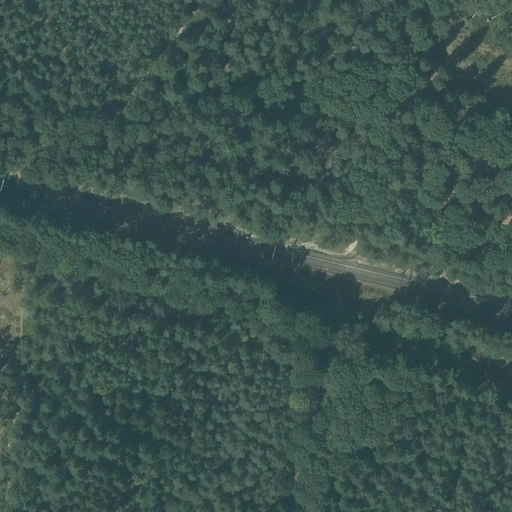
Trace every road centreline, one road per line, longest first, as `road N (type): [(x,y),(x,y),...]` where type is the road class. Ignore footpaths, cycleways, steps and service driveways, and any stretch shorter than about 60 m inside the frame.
road 1 (track): [(0,234),(511,361)]
road 2 (track): [(291,511),(339,305),(333,291),(294,274),(294,262),(304,246),(342,251),(362,216)]
road 3 (track): [(0,139),(312,215),(362,216)]
road 4 (track): [(482,130),(416,104),(143,77)]
road 5 (track): [(4,511),(24,240)]
road 6 (track): [(362,216),(398,65),(393,13)]
road 7 (track): [(204,0),(83,159)]
road 8 (track): [(393,13),(511,166)]
road 9 (track): [(362,216),(511,256)]
